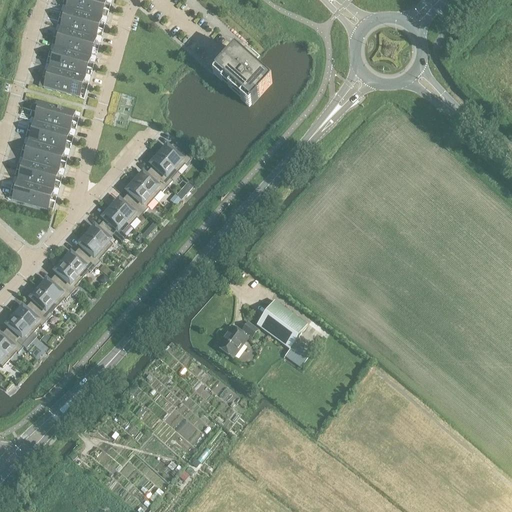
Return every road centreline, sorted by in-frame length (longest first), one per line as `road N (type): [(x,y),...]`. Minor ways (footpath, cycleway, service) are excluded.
road 1 (secondary): [(112,360),(367,75)]
road 2 (residential): [(81,211),(101,112),(129,12),(140,0)]
road 3 (residential): [(0,156),(42,0)]
road 4 (secondary): [(14,471),(112,360)]
road 5 (secondary): [(112,360),(3,460)]
road 6 (secondary): [(511,159),(413,74)]
